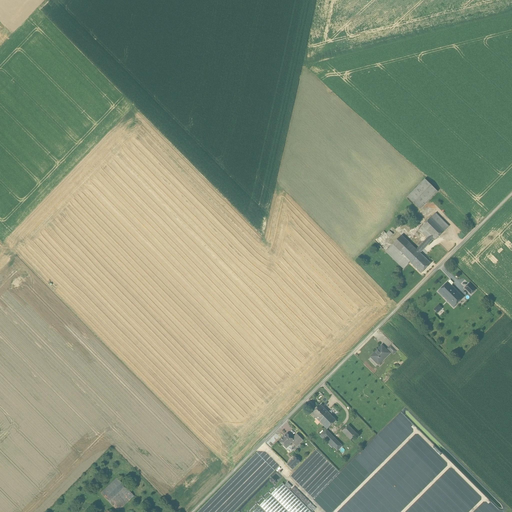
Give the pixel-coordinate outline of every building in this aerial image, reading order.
[(426,180),(408,198),(421,210),(438,192),(426,180)] [(449,227),(436,213),(431,218),(444,231),(449,227)] [(444,231),(431,218),(422,227),(431,235),(434,238),(436,240),(444,231)] [(396,232),(392,227),(389,230),(389,231),(386,234),(390,238),(396,232)] [(431,235),(422,227),(419,230),(428,238),(431,235)] [(417,250),(402,235),(386,252),(404,269),(410,263),(420,253),(417,250)] [(428,238),(417,250),(420,253),(434,238),(431,235),(428,238)] [(420,253),(410,263),(421,273),(430,264),(420,253)] [(455,289),(448,282),(438,292),(445,299),(455,289)] [(475,290),(469,284),(465,288),(471,294),(475,290)] [(455,289),(445,299),(454,307),(463,298),(455,289)] [(391,346),(388,349),(393,354),(396,351),(395,350),(391,346)] [(384,350),(381,347),(371,357),(376,362),(377,361),(379,363),(389,353),(385,349),(384,350)] [(321,406),(312,414),(320,422),(328,413),(321,406)] [(336,421),(328,413),(320,422),(328,430),(336,421)] [(357,434),(348,425),(342,432),(350,440),(357,434)] [(342,446),(327,430),(321,436),(332,448),(333,447),(337,451),(342,446)] [(294,441),(287,434),(279,441),(285,448),(286,449),(294,441)] [(303,440),(297,434),(293,438),(299,444),(303,440)] [(261,484),(279,465),(267,453),(263,457),(258,453),(256,453),(247,462),(247,465),(249,465),(248,468),(258,469),(257,472),(255,474),(257,475),(260,478),(261,478),(261,484)] [(300,462),(295,457),(288,464),(293,469),(300,462)] [(328,511),(332,511),(349,494),(348,493),(338,492),(337,490),(336,493),(333,493),(334,490),(338,490),(329,482),(338,473),(334,473),(332,472),(332,473),(330,476),(329,476),(326,473),(325,474),(323,471),(321,471),(321,469),(317,468),(317,465),(316,466),(309,466),(307,464),(299,472),(299,467),(290,477),(328,511)] [(134,496),(116,478),(101,493),(118,511),(134,496)] [(311,511),(283,483),(253,511),(311,511)]
